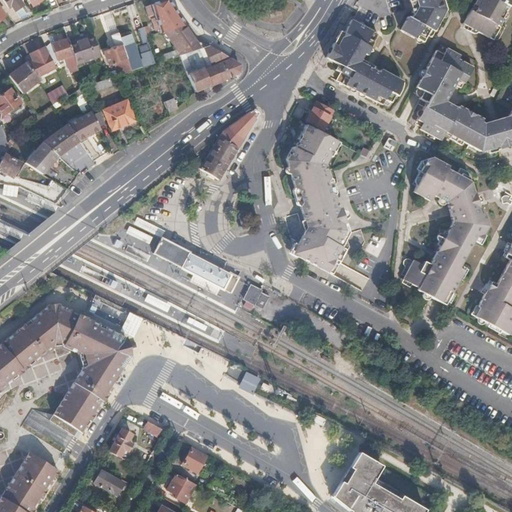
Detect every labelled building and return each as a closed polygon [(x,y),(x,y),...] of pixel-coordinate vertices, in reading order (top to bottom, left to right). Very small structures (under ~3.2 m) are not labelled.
[(23,4),(20,0),(3,0),(8,7),(10,5),(14,11),(16,9),(18,11),(23,7),(22,5),(23,4)] [(184,24),(181,20),(174,11),(167,0),(166,0),(161,0),(153,3),(145,6),(149,19),(151,18),(155,30),(159,29),(160,32),(165,30),(170,28),(184,24)] [(407,0),(411,14),(409,17),(406,15),(399,29),(413,37),(422,42),(426,34),(429,28),(432,30),(438,20),(445,8),(442,0),(407,0)] [(511,0),(475,0),(465,19),(467,23),(479,30),(477,33),(492,41),(499,27),(497,26),(510,0),(511,0)] [(398,83),(371,68),(368,67),(358,61),(362,54),(365,56),(372,44),(378,33),(361,24),(351,19),(344,32),(338,42),(328,59),(339,65),(337,69),(341,72),(337,80),(358,92),(382,105),(385,99),(392,103),(396,95),(399,96),(401,92),(402,90),(402,86),(398,83)] [(208,45),(195,40),(194,39),(190,34),(184,24),(170,28),(165,30),(171,39),(177,49),(179,53),(180,54),(183,54),(203,47),(208,45)] [(146,36),(143,27),(138,28),(141,36),(142,42),(148,41),(146,36)] [(128,62),(119,35),(117,30),(110,32),(111,38),(115,48),(103,52),(109,66),(118,63),(122,74),(122,73),(131,71),(128,62)] [(338,42),(344,32),(341,30),(328,55),(326,57),(328,59),(338,42)] [(136,50),(133,41),(129,31),(121,34),(119,35),(128,62),(131,71),(136,69),(142,67),(140,62),(139,60),(136,50)] [(100,56),(93,36),(70,44),(73,55),(77,65),(100,56)] [(73,55),(70,44),(68,39),(60,42),(52,45),(57,60),(64,58),(73,55)] [(238,63),(226,56),(214,49),(208,45),(203,47),(212,67),(203,71),(202,69),(187,74),(194,92),(201,89),(215,83),(228,77),(241,71),(241,70),(241,65),(238,63)] [(55,68),(50,57),(49,57),(45,47),(30,54),(34,64),(29,66),(36,77),(45,73),(55,68)] [(212,67),(203,47),(183,54),(180,54),(182,61),(187,74),(202,69),(203,71),(212,67)] [(462,83),(472,65),(461,60),(463,56),(449,48),(446,54),(439,50),(417,87),(424,91),(420,99),(427,103),(417,121),(423,124),(420,130),(441,142),(445,134),(462,143),(481,153),(497,149),(495,141),(490,122),(484,124),(483,124),(484,120),(459,107),(457,110),(450,106),(443,102),(448,92),(456,79),(462,83)] [(142,59),(139,60),(142,67),(155,62),(151,51),(140,54),(142,59)] [(73,55),(64,58),(69,74),(79,70),(77,65),(73,55)] [(36,77),(29,66),(27,62),(21,66),(13,72),(8,75),(21,92),(29,86),(38,80),(36,77)] [(101,89),(112,85),(109,78),(108,78),(100,81),(90,84),(91,86),(95,85),(96,91),(101,89)] [(51,101),(67,96),(64,86),(48,91),(51,101)] [(11,111),(21,103),(16,97),(10,89),(3,94),(0,95),(0,118),(0,119),(11,111)] [(131,113),(127,102),(124,93),(111,97),(103,99),(100,100),(102,106),(104,113),(107,121),(116,117),(131,113)] [(176,108),(172,99),(164,102),(168,112),(176,108)] [(102,106),(100,100),(95,102),(100,115),(104,113),(102,106)] [(323,128),(332,109),(315,100),(306,119),(323,128)] [(100,115),(95,102),(92,104),(88,107),(91,111),(95,118),(100,115)] [(237,149),(243,139),(258,113),(253,108),(239,119),(226,129),(223,131),(219,138),(237,149)] [(67,124),(79,140),(100,128),(95,118),(91,111),(67,124)] [(511,144),(511,111),(508,118),(498,120),(503,139),(507,137),(510,145),(511,144)] [(503,139),(498,120),(490,122),(495,141),(503,139)] [(300,139),(307,125),(304,123),(297,137),(298,138),(300,139)] [(79,140),(67,124),(63,127),(56,132),(50,136),(44,140),(42,142),(57,156),(65,150),(73,144),(79,140)] [(345,229),(342,222),(340,222),(336,208),(337,208),(334,197),(333,195),(330,196),(326,181),(327,176),(325,168),(323,162),(328,153),(335,139),(307,125),(300,139),(298,138),(294,146),(292,145),(285,158),(288,166),(289,166),(291,172),(290,172),(294,184),(295,188),(299,191),(303,205),(300,206),(305,221),(308,220),(309,225),(304,233),(298,245),(296,249),(298,256),(332,275),(339,262),(341,263),(350,246),(345,229)] [(510,145),(507,137),(503,139),(495,141),(497,149),(510,145)] [(218,179),(226,168),(232,157),(237,149),(219,138),(214,147),(208,157),(203,163),(196,159),(189,163),(201,169),(218,179)] [(10,148),(14,142),(10,139),(7,143),(2,149),(7,152),(10,148)] [(330,154),(338,141),(335,139),(328,153),(330,154)] [(70,167),(57,156),(42,142),(38,147),(32,154),(28,159),(25,163),(43,175),(45,173),(52,177),(56,180),(62,174),(66,171),(70,167)] [(367,156),(370,149),(364,146),(361,152),(367,156)] [(15,172),(19,164),(13,160),(5,156),(0,164),(0,170),(4,173),(12,177),(15,172)] [(479,242),(487,229),(482,214),(478,215),(476,206),(472,195),(468,179),(460,174),(458,177),(445,171),(447,167),(430,157),(424,159),(418,171),(421,172),(413,186),(411,190),(410,191),(410,192),(427,201),(431,195),(444,202),(448,215),(450,224),(448,227),(437,247),(427,264),(421,262),(419,265),(411,260),(400,279),(415,288),(414,290),(434,301),(443,306),(455,284),(461,273),(456,269),(458,266),(471,243),(473,239),(479,242)] [(196,183),(182,170),(155,200),(169,212),(196,183)] [(10,185),(2,184),(2,187),(2,191),(2,194),(17,196),(18,186),(10,185)] [(303,205),(299,191),(295,188),(300,206),(303,205)] [(344,217),(340,207),(337,208),(336,208),(340,222),(342,222),(345,221),(344,217)] [(130,226),(127,233),(149,244),(152,237),(130,226)] [(209,264),(200,259),(192,254),(189,253),(190,252),(162,237),(153,253),(184,269),(192,273),(190,278),(187,282),(216,297),(218,293),(220,288),(224,290),(226,291),(228,292),(230,288),(234,281),(236,276),(229,272),(228,274),(220,269),(214,266),(209,264)] [(511,242),(511,245),(510,246),(504,257),(510,260),(503,273),(496,285),(490,282),(487,288),(480,299),(476,307),(478,308),(473,317),(486,324),(488,322),(493,325),(492,328),(506,336),(509,329),(511,323),(511,311),(511,242)] [(246,287),(240,299),(241,300),(260,310),(267,297),(259,293),(261,290),(248,284),(246,287)] [(78,427),(83,430),(99,404),(121,369),(135,345),(133,342),(131,339),(81,316),(70,311),(57,305),(46,307),(1,344),(0,344),(0,388),(54,345),(63,344),(77,351),(79,358),(81,368),(54,412),(78,427)] [(134,317),(127,314),(119,331),(126,334),(132,337),(137,329),(141,320),(134,317)] [(246,370),(238,386),(252,393),(260,377),(246,370)] [(49,420),(34,410),(25,424),(68,450),(76,438),(72,435),(49,420)] [(78,427),(54,412),(49,420),(72,435),(78,427)] [(143,427),(156,435),(160,428),(147,420),(143,427)] [(110,451),(119,456),(124,449),(127,451),(131,444),(127,442),(132,435),(122,429),(110,451)] [(189,448),(180,464),(195,472),(204,456),(189,448)] [(357,451),(330,496),(349,511),(422,511),(371,482),(380,465),(357,451)] [(32,511),(58,471),(28,453),(0,498),(0,511),(32,511)] [(172,497),(182,503),(193,484),(175,473),(165,490),(173,495),(172,497)] [(105,474),(98,485),(115,495),(122,484),(105,474)]
